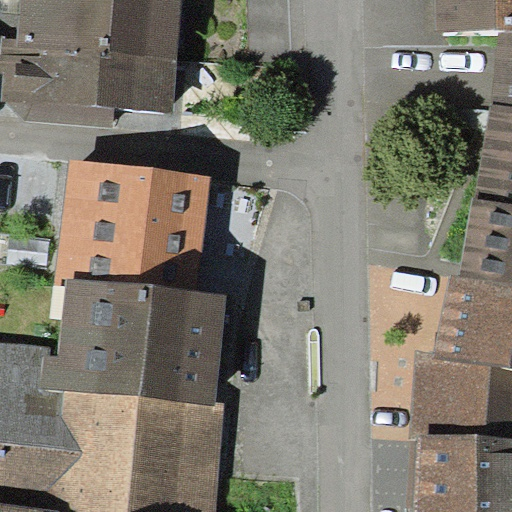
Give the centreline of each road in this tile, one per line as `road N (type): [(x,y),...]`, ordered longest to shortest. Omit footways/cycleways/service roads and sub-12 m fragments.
road 1 (residential): [(0,134),(353,166)]
road 2 (residential): [(354,511),(353,166)]
road 3 (residential): [(353,166),(341,0)]
